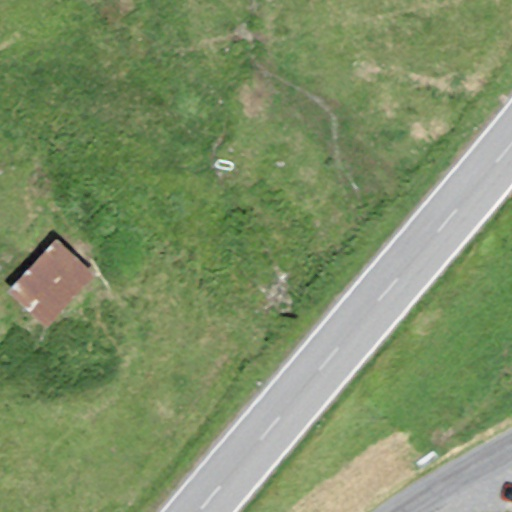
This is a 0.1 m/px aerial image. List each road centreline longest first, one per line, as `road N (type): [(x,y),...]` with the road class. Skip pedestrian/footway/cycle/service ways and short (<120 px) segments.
road 1 (primary): [(192,511),(511,136)]
road 2 (unclassified): [(397,511),(511,446)]
